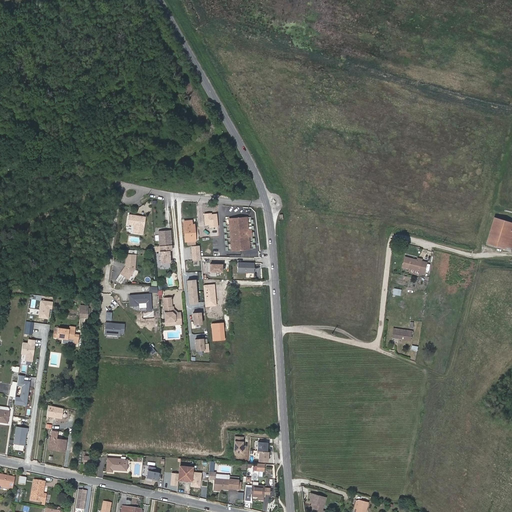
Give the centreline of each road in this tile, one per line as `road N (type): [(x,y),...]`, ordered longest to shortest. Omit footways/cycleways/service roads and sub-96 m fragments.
road 1 (secondary): [(291,511),(265,202)]
road 2 (unknown): [(277,328),(308,326),(374,345),(393,242),(405,237),(464,252)]
road 3 (residential): [(234,511),(0,462)]
road 4 (secondary): [(265,202),(158,0)]
road 5 (residential): [(111,264),(125,183),(265,202)]
